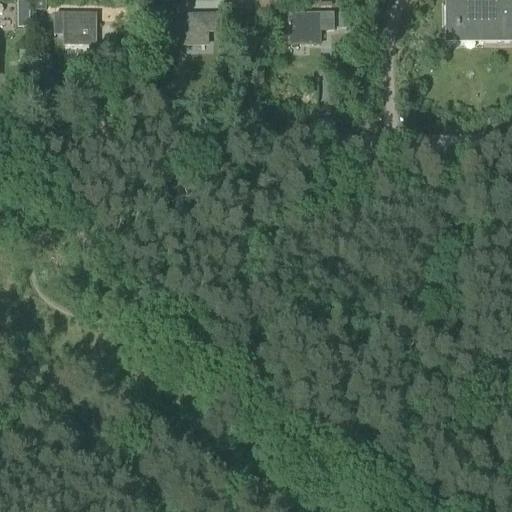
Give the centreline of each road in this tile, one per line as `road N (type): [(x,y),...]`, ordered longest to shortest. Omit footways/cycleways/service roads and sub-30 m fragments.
road 1 (track): [(0,164),(464,511)]
road 2 (unclassified): [(0,146),(511,144)]
road 3 (track): [(245,145),(246,0)]
